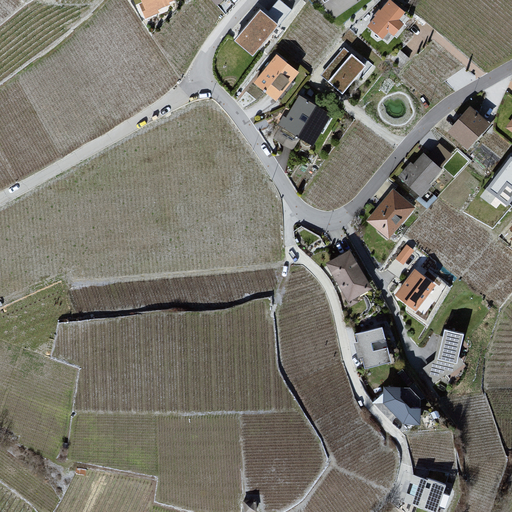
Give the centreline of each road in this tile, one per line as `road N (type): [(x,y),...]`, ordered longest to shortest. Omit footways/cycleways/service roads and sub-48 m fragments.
road 1 (residential): [(511,66),(431,118),(351,210),(314,216),(297,205),(204,80),(203,58),(252,0)]
road 2 (track): [(204,80),(0,201)]
